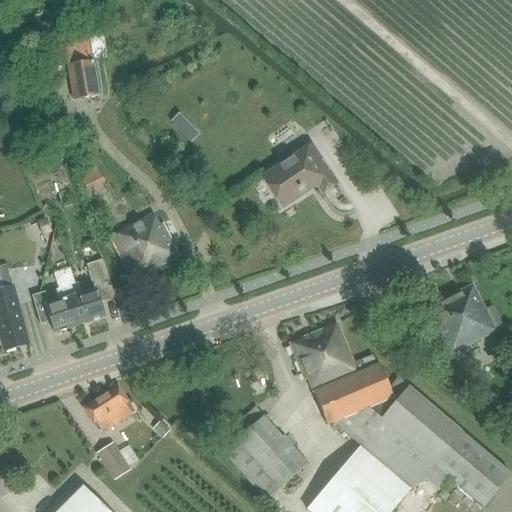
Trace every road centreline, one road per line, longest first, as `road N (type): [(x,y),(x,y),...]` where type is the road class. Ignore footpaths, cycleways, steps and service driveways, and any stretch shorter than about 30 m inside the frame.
road 1 (tertiary): [(511,222),(0,400)]
road 2 (track): [(511,146),(343,0)]
